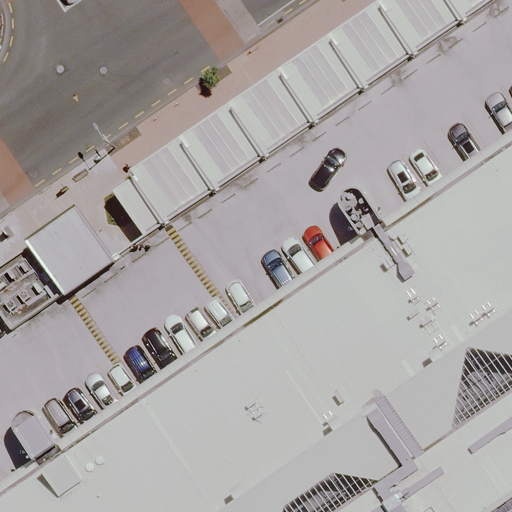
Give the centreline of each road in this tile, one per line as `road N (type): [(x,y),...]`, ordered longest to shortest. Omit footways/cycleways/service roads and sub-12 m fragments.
road 1 (tertiary): [(235,0),(113,85)]
road 2 (tertiary): [(113,85),(0,163)]
